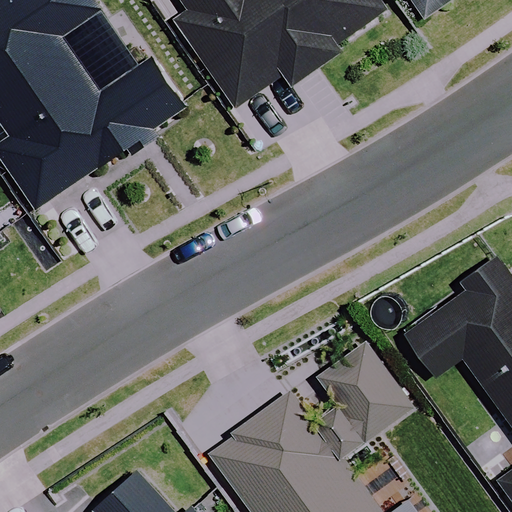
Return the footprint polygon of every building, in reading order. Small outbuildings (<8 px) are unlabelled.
[(3,149),(45,213),(157,138),(150,127),(181,106),(153,63),(100,98),(62,40),(101,15),(90,0),(6,0),(0,4),(0,113),(17,139),(3,149)] [(185,0),(195,13),(180,23),(242,111),(288,79),(295,89),(343,55),(338,47),(385,14),(375,0),(185,0)] [(415,0),(428,18),(455,0),(415,0)] [(511,279),(504,269),(499,261),(467,284),(473,292),(409,340),(441,383),(468,363),(511,422),(511,478),(505,483),(511,491),(511,279)] [(416,511),(410,502),(396,511),(380,511),(347,466),(419,414),(369,345),(320,380),(342,410),(319,426),(298,396),(217,454),(257,511),(416,511)] [(193,511),(191,511),(171,511),(139,475),(101,510),(102,511),(193,511)]
